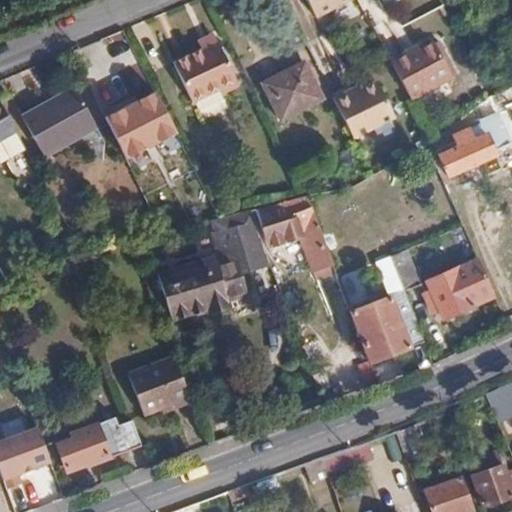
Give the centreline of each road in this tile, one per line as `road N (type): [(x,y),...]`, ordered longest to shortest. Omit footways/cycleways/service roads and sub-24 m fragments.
road 1 (secondary): [(106,511),(511,354)]
road 2 (residential): [(0,63),(153,0)]
